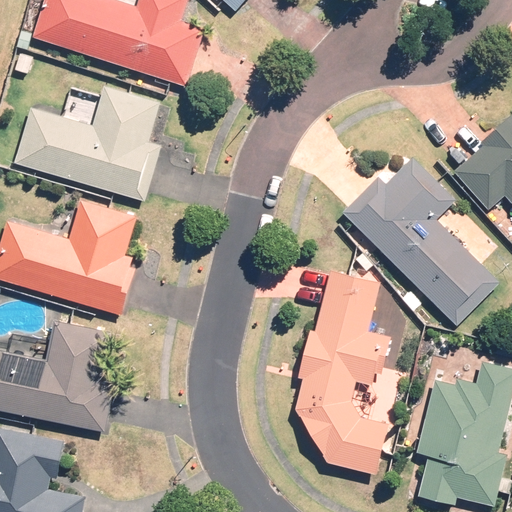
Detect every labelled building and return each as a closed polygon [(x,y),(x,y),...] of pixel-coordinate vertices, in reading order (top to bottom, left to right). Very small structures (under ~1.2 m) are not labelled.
[(139,0),(138,6),(118,0),(45,0),(34,37),(187,87),(207,29),(182,21),(189,0),(139,0)] [(223,0),(236,11),(246,0),(223,0)] [(31,107),(15,163),(145,201),(161,146),(149,142),(161,102),(104,86),(92,125),(31,107)] [(489,208),(504,195),(511,203),(511,112),(511,113),(480,141),(483,144),(455,170),(489,208)] [(378,176),(343,210),(457,325),(500,282),(437,218),(455,199),(413,157),(386,183),(378,176)] [(8,221),(0,248),(0,279),(122,315),(135,269),(131,268),(134,258),(126,256),(138,216),(81,199),(69,239),(8,221)] [(361,416),(350,400),(355,380),(372,384),(375,372),(381,374),(390,336),(368,331),(381,283),(331,270),(316,331),(310,329),(298,376),(303,378),(296,407),(328,461),(376,473),(388,422),(361,416)] [(0,350),(0,409),(105,433),(117,376),(105,374),(114,333),(56,320),(47,360),(0,350)] [(498,451),(511,395),(511,367),(481,360),(476,382),(456,377),(455,383),(435,378),(417,452),(428,454),(418,494),(455,503),(457,496),(494,505),(498,490),(509,493),(511,482),(511,480),(501,477),(507,453),(498,451)] [(0,511),(82,511),(86,495),(49,488),(51,477),(56,478),(65,439),(0,426),(0,511)]
